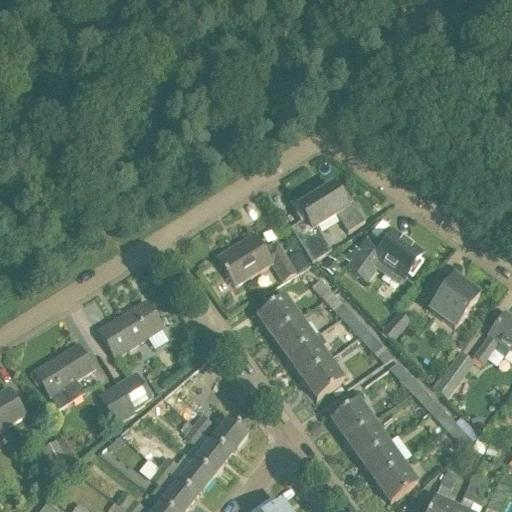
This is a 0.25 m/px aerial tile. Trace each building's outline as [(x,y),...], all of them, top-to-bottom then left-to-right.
[(332,191),(298,212),(304,223),(289,232),(310,267),(330,255),(319,238),(315,241),(310,232),(336,217),(348,237),(365,226),(353,206),(344,211),(332,191)] [(368,244),(366,243),(345,272),(366,287),(376,273),(382,278),(387,272),(403,284),(407,279),(410,281),(410,282),(411,282),(423,265),(422,264),(422,265),(418,263),(422,258),(392,236),(379,254),(377,257),(365,249),(368,244)] [(216,262),(235,292),(270,270),(281,288),(296,278),(296,277),(287,264),(276,245),(262,254),(253,240),(216,262)] [(287,264),(296,277),(306,271),(298,257),(287,264)] [(320,271),(333,280),(336,275),(333,273),(337,267),(328,260),(320,271)] [(441,300),(430,314),(454,332),(465,317),(466,317),(479,299),(453,280),(440,299),(441,300)] [(311,293),(326,309),(335,301),(321,286),(311,293)] [(335,301),(326,309),(340,324),(349,316),(335,301)] [(256,321),(271,343),(298,323),(283,302),(256,321)] [(97,337),(114,363),(162,333),(145,307),(97,337)] [(340,324),(358,343),(367,335),(349,316),(340,324)] [(503,364),(511,369),(511,322),(504,317),(487,341),(472,362),(482,370),(498,348),(509,356),(503,364)] [(381,338),(390,347),(407,327),(398,319),(381,338)] [(298,323),(271,343),(286,363),(313,344),(312,343),(298,323)] [(358,343),(376,362),(385,353),(367,335),(358,343)] [(313,344),(286,363),(300,384),(327,365),(319,353),(326,348),(319,338),(312,343),(313,344)] [(49,403),(58,416),(84,399),(76,386),(93,375),(78,350),(33,378),(49,403)] [(432,394),(447,406),(474,370),(459,358),(432,394)] [(300,384),(315,405),(342,386),(327,365),(300,384)] [(135,377),(116,389),(134,417),(144,410),(144,409),(152,404),(135,377)] [(409,397),(414,402),(423,394),(408,378),(399,387),(409,397)] [(161,380),(150,387),(157,398),(168,391),(161,380)] [(96,401),(115,431),(136,419),(134,417),(116,389),(96,401)] [(0,397),(0,435),(25,421),(8,393),(0,397)] [(414,402),(428,418),(437,409),(423,394),(414,402)] [(329,425),(344,446),(371,427),(356,405),(329,425)] [(428,418),(446,436),(455,428),(444,416),(437,409),(428,418)] [(198,435),(203,440),(212,429),(201,420),(192,431),(198,435)] [(209,445),(230,461),(247,440),(227,423),(209,445)] [(446,436),(464,455),(473,447),(472,446),(478,440),(460,423),(455,428),(446,436)] [(472,425),(472,434),(483,434),(483,425),(472,425)] [(185,439),(192,431),(187,426),(180,435),(185,439)] [(344,446),(359,467),(386,447),(371,427),(344,446)] [(198,435),(192,431),(185,439),(183,442),(194,451),(203,440),(198,435)] [(55,446),(71,472),(72,471),(71,470),(80,465),(64,440),(55,446)] [(482,458),(487,449),(476,443),(472,452),(482,458)] [(40,455),(56,481),(71,472),(55,446),(55,445),(40,455)] [(200,456),(192,466),(213,482),(230,461),(209,445),(200,456)] [(359,467),(374,488),(401,468),(386,447),(359,467)] [(164,465),(158,473),(163,478),(169,482),(169,481),(178,471),(167,462),(164,465)] [(175,487),(196,504),(213,482),(192,466),(175,487)] [(374,488),(389,509),(416,489),(401,468),(374,488)] [(163,478),(158,473),(151,481),(149,484),(158,491),(160,493),(169,482),(163,478)] [(429,511),(450,511),(444,509),(457,480),(447,474),(433,504),(429,511)] [(470,511),(484,484),(472,479),(457,511),(470,511)] [(166,498),(158,508),(162,511),(188,511),(196,504),(175,487),(166,498)] [(496,491),(486,511),(499,511),(506,496),(496,491)] [(142,511),(133,504),(127,499),(118,510),(119,511),(142,511)] [(281,511),(280,509),(277,511),(270,502),(256,511),(281,511)]
